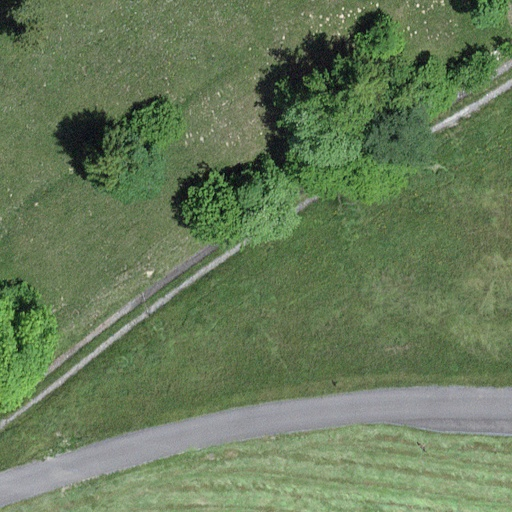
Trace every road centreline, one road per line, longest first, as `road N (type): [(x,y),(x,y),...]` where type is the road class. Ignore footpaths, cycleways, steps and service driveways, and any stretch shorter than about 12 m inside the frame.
road 1 (track): [(511,71),(390,137),(206,260),(0,414)]
road 2 (track): [(0,490),(163,437),(380,403),(511,406)]
